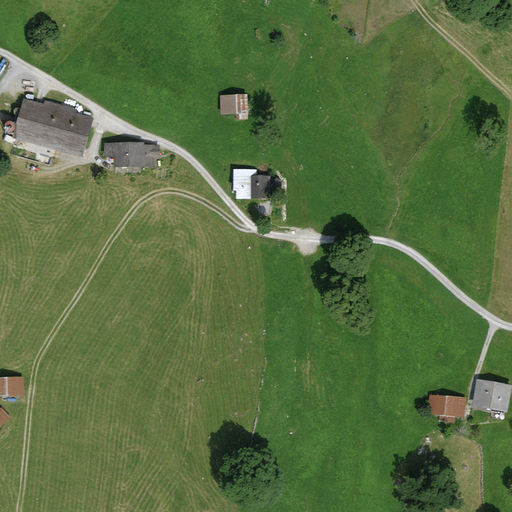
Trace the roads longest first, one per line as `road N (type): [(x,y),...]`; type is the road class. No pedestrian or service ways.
road 1 (unclassified): [(19,62),(185,155),(252,226),(395,243),(511,327)]
road 2 (track): [(262,231),(180,191),(150,194),(136,206),(38,359),(16,511)]
road 3 (track): [(504,90),(415,0)]
